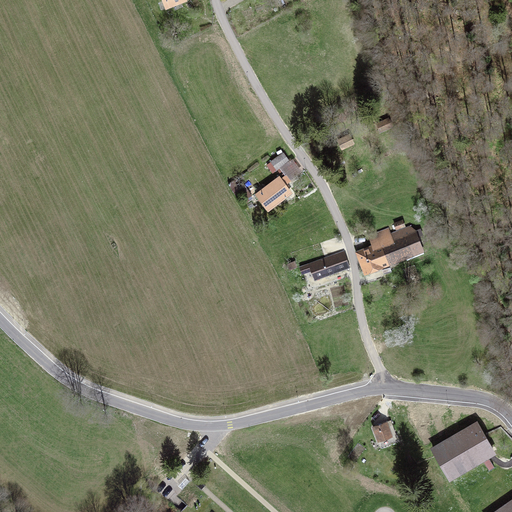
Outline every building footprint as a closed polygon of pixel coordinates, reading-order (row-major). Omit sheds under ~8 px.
[(388,119),(377,123),(381,131),(391,126),(388,119)] [(349,135),(339,140),(343,148),(353,143),(349,135)] [(288,160),(283,153),(271,161),(277,169),(288,160)] [(279,178),(260,192),(270,206),(290,192),(284,184),(290,180),(286,175),(280,179),(279,178)] [(228,184),(232,190),(240,184),(236,178),(228,184)] [(373,247),(358,253),(366,272),(423,250),(415,231),(411,227),(391,234),(389,228),(369,236),(373,247)] [(302,270),(306,283),(350,266),(344,251),(309,264),(310,267),(302,270)] [(386,422),(374,426),(379,440),(395,434),(391,424),(387,426),(386,422)] [(477,423),(433,449),(449,477),(493,451),(477,423)] [(511,511),(511,501),(496,511),(511,511)]
